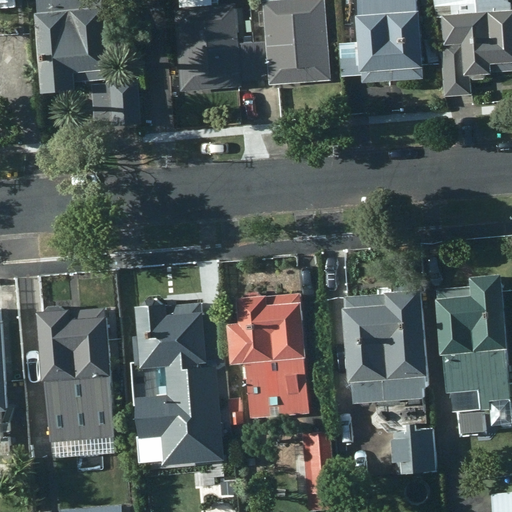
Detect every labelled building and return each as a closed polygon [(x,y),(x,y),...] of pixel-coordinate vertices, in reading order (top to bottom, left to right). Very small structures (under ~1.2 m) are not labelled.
[(38,0),(40,14),(36,14),(44,94),(76,92),(75,82),(120,79),(114,8),(101,9),(100,0),(38,0)] [(265,41),(257,41),(259,80),(269,79),(270,86),(333,81),(326,0),(292,0),(263,2),(265,41)] [(359,17),(363,83),(425,80),(420,0),(360,0),(361,16),(359,17)] [(500,65),(511,65),(511,0),(445,0),(447,9),(448,36),(445,36),(448,91),(477,89),(476,71),(480,75),(489,74),(494,69),(499,68),(500,65)] [(242,81),(259,80),(257,41),(240,43),(238,4),(175,8),(181,92),(243,88),(242,81)] [(140,123),(137,83),(92,87),(95,127),(140,123)] [(490,396),(510,395),(506,343),(509,344),(503,268),(471,270),(472,281),(438,284),(443,348),(445,348),(449,388),(455,387),(456,407),(491,405),(490,396)] [(424,381),(429,381),(422,283),(413,284),(408,280),(398,281),(395,286),(385,286),(386,289),(346,290),(347,301),(344,300),(350,375),(354,375),(356,398),(425,392),(424,381)] [(251,414),(310,409),(305,352),(308,352),(302,289),(267,292),(267,289),(260,289),(238,292),(239,317),(228,318),(232,358),(246,356),(251,414)] [(137,301),(147,397),(210,391),(203,299),(167,302),(167,298),(162,299),(156,293),(145,293),(142,300),(137,301)] [(0,418),(0,405),(8,404),(2,297),(0,297),(0,436),(1,436),(0,418)] [(109,393),(129,391),(122,300),(88,304),(88,301),(55,303),(59,363),(49,364),(54,435),(72,433),(70,409),(110,406),(109,393)] [(168,407),(133,410),(137,450),(172,448),(168,407)] [(437,466),(434,425),(395,426),(396,431),(393,432),(394,456),(397,456),(398,469),(437,466)] [(333,487),(337,487),(330,427),(306,429),(308,457),(299,458),(302,490),(311,489),(313,511),(321,511),(335,510),(333,487)] [(123,487),(121,458),(104,459),(107,488),(123,487)] [(511,511),(511,489),(492,491),(493,511),(511,511)]
